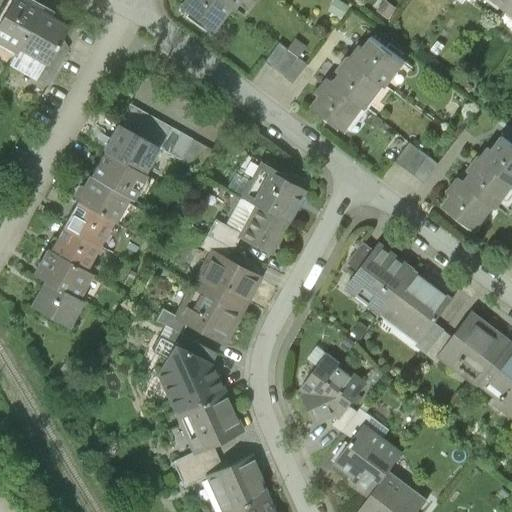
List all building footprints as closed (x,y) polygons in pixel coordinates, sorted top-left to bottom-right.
[(0,42),(17,52),(19,48),(39,12),(41,9),(24,0),(10,0),(0,18),(0,42)] [(212,30),(231,6),(223,0),(183,0),(180,5),(212,30)] [(484,0),(502,13),(511,0),(484,0)] [(511,0),(502,13),(511,20),(511,0)] [(345,6),(334,1),(328,13),(339,19),(345,6)] [(67,28),(39,12),(19,48),(47,63),(67,28)] [(359,45),(349,58),(383,84),(386,86),(403,63),(370,38),(362,48),(359,45)] [(294,40),(286,51),(297,60),(305,49),(294,40)] [(278,45),(263,64),(292,86),(306,67),(297,60),(286,51),(278,45)] [(365,108),(383,84),(349,58),(347,56),(336,70),(339,73),(332,82),(362,105),(365,108)] [(343,131),(362,105),(332,82),(326,78),(316,92),(319,95),(311,106),(343,131)] [(120,127),(162,150),(191,167),(203,146),(125,102),(113,123),(120,127)] [(106,153),(107,153),(147,176),(162,150),(120,127),(106,153)] [(487,148),(479,158),(511,184),(511,183),(511,145),(501,137),(491,150),(487,148)] [(407,143),(393,163),(422,184),(436,165),(407,143)] [(107,153),(93,178),(130,199),(133,201),(147,176),(107,153)] [(470,172),(462,183),(492,206),(494,207),(511,184),(479,158),(477,157),(467,170),(470,172)] [(242,198),(257,206),(290,224),(307,193),(275,175),(277,171),(261,163),(250,182),(242,198)] [(227,189),(242,198),(250,182),(235,174),(227,189)] [(77,201),(80,202),(115,222),(117,223),(130,199),(93,178),(90,177),(77,201)] [(473,230),(492,206),(462,183),(456,178),(446,191),(450,194),(441,206),(473,230)] [(80,202),(66,227),(101,247),(115,222),(80,202)] [(272,256),(290,224),(257,206),(241,234),(239,238),(272,256)] [(216,220),(207,236),(228,247),(233,250),(239,238),(241,234),(216,220)] [(87,272),(101,247),(66,227),(52,252),(87,272)] [(222,258),(228,247),(207,236),(201,246),(210,251),(222,258)] [(349,264),(360,272),(375,252),(364,244),(349,264)] [(350,286),(385,313),(416,273),(381,246),(375,252),(360,272),(350,286)] [(34,276),(46,282),(79,301),(93,276),(87,272),(52,252),(49,250),(34,276)] [(210,251),(192,284),(242,312),(260,279),(222,258),(210,251)] [(452,300),(416,273),(385,313),(420,340),(434,322),(452,300)] [(84,304),(79,301),(46,282),(32,308),(70,329),(84,304)] [(224,343),(242,312),(192,284),(175,316),(188,323),(224,343)] [(182,334),(188,323),(175,316),(163,309),(156,320),(182,334)] [(441,354),(480,384),(511,343),(473,313),(454,338),(441,354)] [(454,338),(434,322),(420,340),(416,346),(436,362),(441,354),(454,338)] [(511,343),(480,384),(499,399),(495,404),(511,416),(511,343)] [(159,374),(176,413),(225,390),(214,365),(175,345),(159,374)] [(317,424),(338,416),(339,417),(341,418),(349,407),(366,385),(329,357),(316,374),(317,374),(304,391),(317,424)] [(243,430),(225,390),(176,413),(194,452),(212,444),(243,430)] [(334,424),(343,432),(357,413),(349,407),(341,418),(339,417),(334,424)] [(361,409),(357,413),(343,432),(355,441),(367,425),(373,418),(361,409)] [(367,425),(355,441),(337,464),(357,479),(353,485),(370,499),(389,474),(404,454),(367,425)] [(223,468),(212,444),(194,452),(173,461),(184,485),(206,475),(223,468)] [(206,475),(222,511),(230,511),(270,494),(252,455),(223,468),(206,475)] [(419,511),(426,503),(389,474),(370,499),(360,511),(419,511)] [(278,511),(270,494),(230,511),(278,511)]
